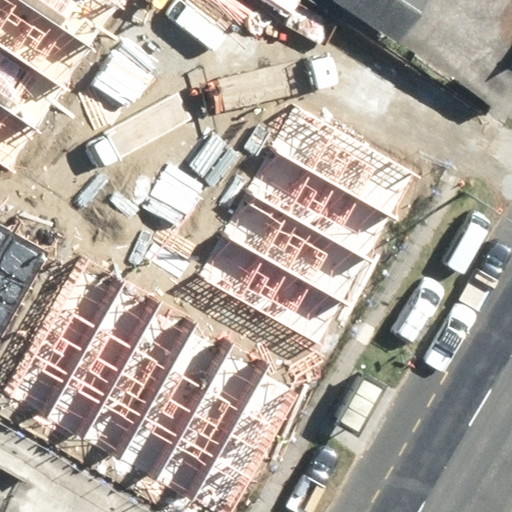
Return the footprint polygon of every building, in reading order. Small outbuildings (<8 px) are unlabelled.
[(4,0),(0,0),(0,52),(67,95),(92,55),(4,0)] [(93,0),(4,0),(92,55),(118,16),(93,0)] [(93,0),(118,16),(127,0),(93,0)] [(308,52),(213,0),(198,0),(108,165),(214,223),(308,52)] [(162,0),(128,0),(123,10),(157,31),(172,6),(162,0)] [(411,0),(320,0),(386,41),(411,0)] [(0,52),(0,108),(41,135),(67,95),(0,52)] [(0,108),(0,164),(15,175),(41,135),(0,108)] [(412,177),(296,111),(272,152),(389,218),(412,177)] [(389,218),(272,152),(249,194),(365,260),(389,218)] [(365,260),(249,194),(225,235),(341,301),(365,260)] [(0,246),(12,227),(0,219),(0,246)] [(0,326),(46,247),(12,227),(0,246),(0,326)] [(341,301),(225,235),(201,276),(317,343),(341,301)] [(118,276),(82,255),(3,391),(39,412),(118,276)] [(155,297),(118,276),(39,412),(76,433),(155,297)] [(191,317),(155,297),(76,433),(112,454),(191,317)] [(227,338),(191,317),(112,454),(148,475),(227,338)] [(263,359),(227,338),(148,475),(184,495),(263,359)] [(223,511),(300,380),(263,359),(184,495),(213,511),(223,511)]
